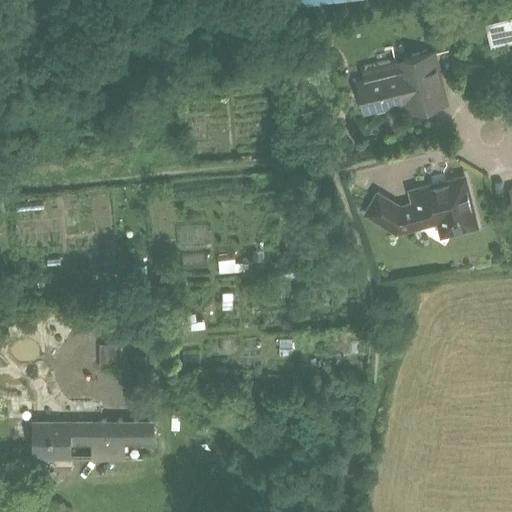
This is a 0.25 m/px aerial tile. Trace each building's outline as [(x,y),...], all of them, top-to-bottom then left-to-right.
[(511,16),(485,23),(491,46),(511,40),(511,16)] [(363,69),(366,78),(357,81),(364,112),(373,109),(405,102),(408,112),(416,109),(446,102),(434,51),(363,69)] [(365,212),(388,226),(391,221),(404,229),(438,221),(441,235),(477,226),(465,176),(410,189),(413,202),(406,204),(404,207),(378,192),(365,212)] [(173,331),(188,329),(186,315),(186,309),(176,310),(176,316),(171,316),(173,331)] [(19,457),(33,457),(71,456),(71,440),(92,440),(92,455),(143,454),(143,453),(140,453),(139,439),(154,438),(153,416),(31,420),(31,421),(32,421),(33,455),(19,456),(19,457)]
